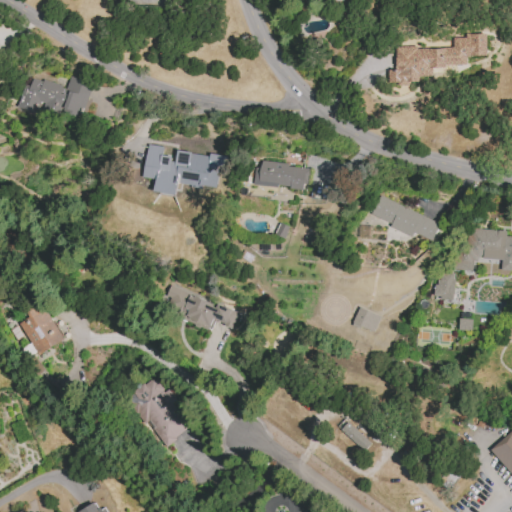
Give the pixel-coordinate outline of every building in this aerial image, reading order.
[(394,50),(395,70),(388,70),(389,84),(420,83),(419,77),(433,76),(433,67),(468,65),(467,57),(488,56),(486,34),(466,35),(466,37),(453,38),(453,46),(394,50)] [(91,83),(69,77),(66,87),(32,78),(30,86),(24,85),(18,108),(35,113),(37,105),(82,117),(91,83)] [(143,178),(156,179),(154,192),(175,195),(177,183),(217,190),(220,171),(227,173),(229,158),(175,150),(174,157),(162,155),(163,147),(148,144),(143,178)] [(258,161),(255,185),(306,190),(309,167),(258,161)] [(413,235),(413,233),(432,241),(440,223),(377,196),(368,216),(413,235)] [(511,237),(506,237),(506,231),(462,228),(461,259),(454,258),(453,270),(473,271),(474,259),(501,261),(501,270),(511,270),(511,237)] [(453,274),(436,274),(435,299),(452,300),(453,274)] [(238,311),(168,287),(161,307),(180,313),(178,319),(210,330),(213,321),(232,327),(238,311)] [(17,322),(39,356),(64,339),(42,305),(17,322)] [(375,332),(380,315),(358,308),(352,324),(375,332)] [(458,330),(471,330),(472,319),(459,319),(458,330)] [(164,447),(189,427),(171,403),(176,399),(168,389),(164,392),(151,376),(125,397),(164,447)] [(362,451),(370,443),(347,422),(340,431),(362,451)] [(511,429),(489,451),(511,475),(511,429)] [(107,511),(105,507),(99,510),(95,503),(77,511),(107,511)]
